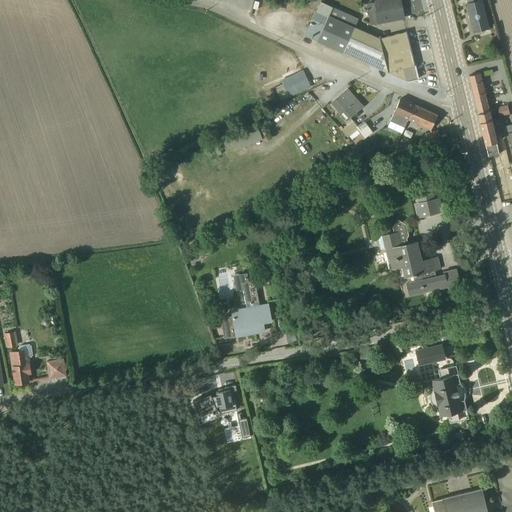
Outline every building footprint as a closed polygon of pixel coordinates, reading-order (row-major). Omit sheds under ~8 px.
[(403,18),(403,17),(400,0),(382,0),(373,2),(365,4),(370,25),(403,18)] [(466,4),(473,32),(488,28),(481,0),(466,0),(468,3),(466,4)] [(320,2),(305,36),(407,81),(418,79),(406,32),(380,38),(354,27),(358,18),(320,2)] [(468,76),(479,122),(490,120),(480,77),(492,74),(491,70),(468,76)] [(274,88),(280,101),(310,87),(303,71),(281,81),(282,84),(274,88)] [(354,97),(347,89),(330,103),(346,121),(362,106),(354,97)] [(400,99),(387,127),(401,134),(414,106),(400,99)] [(507,115),(505,105),(496,108),(498,117),(507,115)] [(436,115),(414,106),(408,120),(429,129),(436,115)] [(262,140),(267,138),(257,116),(253,118),(255,124),(227,135),(227,134),(216,140),(220,150),(231,146),(234,151),(262,139),(262,140)] [(498,154),(490,120),(479,122),(488,157),(498,154)] [(357,126),(353,121),(341,130),(347,138),(349,136),(358,130),(356,127),(357,126)] [(372,133),(364,122),(357,126),(356,127),(358,130),(349,136),(355,145),(372,133)] [(511,124),(502,126),(503,133),(511,131),(511,124)] [(424,135),(426,143),(439,139),(437,131),(424,135)] [(390,147),(386,141),(380,144),(383,150),(390,147)] [(399,146),(396,145),(396,147),(397,151),(403,153),(406,148),(400,145),(399,146)] [(373,153),(367,146),(361,151),(367,158),(373,153)] [(351,164),(345,155),(341,158),(346,167),(351,164)] [(432,189),(415,192),(418,202),(413,203),(416,218),(442,212),(439,197),(434,198),(432,189)] [(393,232),(381,235),(381,236),(389,270),(400,267),(403,277),(412,275),(413,280),(405,282),(408,296),(440,289),(441,289),(442,294),(461,289),(462,289),(456,268),(442,272),(442,274),(435,275),(434,271),(440,269),(437,257),(437,256),(421,260),(416,241),(407,243),(406,239),(408,235),(405,225),(397,219),(392,228),(393,232)] [(265,258),(273,257),(271,248),(263,250),(265,258)] [(268,275),(276,274),(273,258),(265,260),(268,275)] [(248,281),(246,273),(232,275),(236,292),(242,291),(245,307),(230,310),(231,316),(220,318),(224,339),(235,337),(235,338),(265,332),(265,331),(263,322),(271,321),(267,303),(259,304),(254,280),(248,281)] [(44,317),(41,318),(40,321),(40,323),(41,325),(42,326),(44,327),(46,327),(48,326),(49,325),(50,323),(50,321),(49,319),(48,317),(46,317),(44,317)] [(3,334),(6,347),(17,345),(15,331),(3,334)] [(445,360),(441,343),(415,350),(418,366),(445,360)] [(15,384),(28,382),(26,373),(30,373),(27,358),(30,357),(32,355),(31,346),(29,344),(19,346),(17,350),(10,351),(15,384)] [(49,378),(65,375),(62,359),(46,361),(49,378)] [(449,376),(446,367),(437,369),(439,378),(430,380),(432,387),(429,388),(430,391),(429,394),(429,398),(430,402),(431,405),(433,407),(434,410),(438,410),(439,417),(447,415),(449,423),(458,421),(457,412),(466,410),(466,409),(464,401),(460,401),(456,385),(460,383),(457,374),(449,376)] [(210,394),(192,401),(198,415),(215,408),(215,406),(218,405),(220,413),(236,410),(233,393),(236,392),(235,385),(223,387),(224,390),(215,392),(216,395),(211,396),(210,394)] [(241,438),(249,436),(245,418),(240,419),(239,413),(236,413),(241,438)] [(442,499),(431,501),(432,506),(434,511),(433,511),(486,511),(481,488),(441,498),(442,499)]
